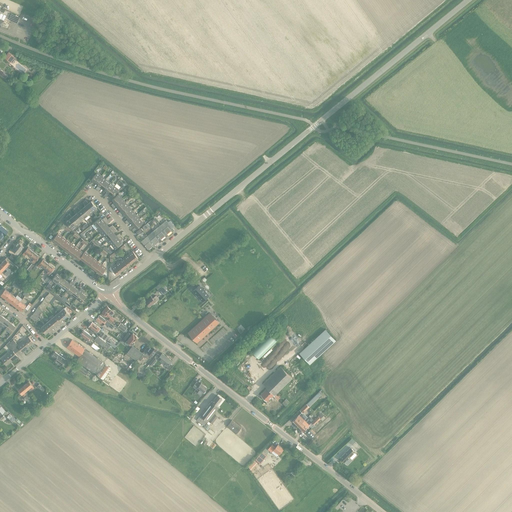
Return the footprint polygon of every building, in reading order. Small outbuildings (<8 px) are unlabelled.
[(9,20),(10,20),(17,23),(20,18),(19,17),(19,16),(17,15),(17,16),(11,14),(9,20)] [(10,62),(15,57),(9,52),(4,58),(10,62)] [(93,181),(96,183),(102,176),(97,172),(89,183),(91,184),(93,181)] [(102,176),(96,183),(99,185),(96,188),(97,189),(106,179),(102,176)] [(106,179),(97,189),(99,191),(102,187),(104,189),(110,182),(106,179)] [(110,182),(104,189),(107,192),(105,195),(106,196),(114,186),(110,182)] [(114,186),(106,196),(107,197),(110,194),(113,196),(117,191),(119,192),(121,190),(125,187),(123,184),(120,186),(117,183),(115,186),(114,186)] [(112,205),(113,206),(122,198),(119,194),(112,200),(115,202),(112,205)] [(122,198),(113,206),(114,208),(117,205),(119,208),(126,202),(122,198)] [(84,201),(93,212),(97,208),(91,201),(89,203),(86,200),(84,201)] [(86,206),(83,208),(89,215),(93,212),(84,201),(83,203),(86,206)] [(118,213),(120,215),(129,207),(126,202),(119,208),(121,211),(118,213)] [(75,207),(85,218),(89,215),(83,208),(80,210),(77,206),(75,207)] [(77,213),(75,215),(80,222),(85,218),(75,207),(74,208),(77,213)] [(129,207),(120,215),(121,216),(124,214),(126,216),(133,211),(129,207)] [(125,221),(127,223),(136,215),(133,211),(126,216),(128,219),(125,221)] [(68,215),(76,225),(80,222),(75,215),(72,217),(69,214),(68,215)] [(66,222),(65,224),(68,226),(69,225),(72,229),(76,225),(68,215),(66,216),(69,220),(66,222)] [(136,215),(127,223),(128,224),(131,222),(133,224),(140,219),(136,215)] [(101,218),(94,224),(93,224),(92,225),(95,230),(97,228),(107,219),(106,217),(102,219),(101,218)] [(111,217),(107,219),(97,228),(101,232),(108,226),(107,225),(109,222),(113,219),(111,217)] [(143,223),(140,219),(133,224),(135,227),(132,230),(134,231),(143,223)] [(167,234),(171,231),(172,232),(174,230),(172,227),(175,225),(170,220),(168,222),(166,221),(160,226),(167,234)] [(108,226),(101,232),(104,236),(114,228),(112,225),(109,227),(108,226)] [(82,232),(80,234),(83,238),(84,238),(84,239),(86,237),(84,234),(91,228),(89,226),(82,232)] [(161,239),(165,236),(166,237),(168,235),(167,234),(160,226),(154,231),(161,239)] [(114,228),(104,236),(108,240),(115,234),(114,233),(116,230),(114,228)] [(154,244),(155,244),(158,241),(160,242),(162,241),(161,239),(154,231),(147,236),(154,244)] [(58,233),(53,240),(57,243),(63,237),(58,233)] [(115,234),(108,240),(111,245),(121,236),(119,233),(116,236),(115,234)] [(121,236),(111,245),(115,249),(122,243),(121,241),(123,238),(121,236)] [(141,241),(144,245),(145,246),(148,250),(152,246),(153,248),(156,246),(155,244),(154,244),(147,236),(141,241)] [(63,237),(57,243),(62,247),(67,240),(63,237)] [(67,240),(62,247),(66,250),(71,243),(67,240)] [(18,254),(24,247),(18,242),(12,250),(18,254)] [(71,243),(66,250),(70,253),(75,247),(71,243)] [(26,254),(30,257),(34,252),(28,247),(23,254),(25,256),(26,254)] [(75,247),(70,253),(74,256),(80,250),(75,247)] [(80,250),(74,256),(79,260),(80,258),(84,253),(80,250)] [(80,258),(84,261),(89,255),(85,251),(84,253),(80,258)] [(128,255),(134,261),(138,258),(133,251),(128,255)] [(40,256),(34,252),(30,257),(34,260),(32,262),(34,263),(40,256)] [(89,255),(84,261),(88,265),(94,258),(89,255)] [(124,258),(129,264),(134,261),(128,255),(124,258)] [(0,264),(5,268),(7,270),(4,274),(7,276),(12,271),(9,268),(8,269),(6,267),(10,263),(13,266),(15,264),(11,261),(7,257),(6,259),(0,264)] [(94,258),(88,265),(93,268),(98,261),(94,258)] [(120,261),(125,268),(129,264),(124,258),(120,261)] [(41,266),(45,268),(49,264),(43,259),(37,266),(40,268),(41,266)] [(98,261),(93,268),(97,271),(102,264),(98,261)] [(116,265),(121,271),(125,268),(120,261),(116,265)] [(54,268),(49,264),(45,268),(48,271),(47,273),(49,275),(54,268)] [(102,264),(97,271),(101,275),(107,268),(102,264)] [(111,268),(117,275),(121,271),(116,265),(111,268)] [(52,279),(57,283),(63,275),(62,274),(60,276),(57,273),(52,279)] [(63,275),(57,283),(62,287),(67,281),(64,279),(65,277),(63,275)] [(67,281),(62,287),(67,291),(73,283),(71,281),(70,283),(67,281)] [(73,283),(67,291),(72,295),(76,289),(73,286),(75,284),(73,283)] [(163,294),(167,291),(160,284),(156,287),(160,292),(161,291),(163,294)] [(199,285),(193,291),(202,301),(209,295),(199,285)] [(1,295),(6,299),(10,293),(5,289),(1,295)] [(76,289),(72,295),(76,298),(83,290),(81,289),(79,291),(76,289)] [(83,290),(76,298),(81,302),(86,296),(83,294),(85,291),(83,290)] [(10,293),(6,299),(11,303),(16,297),(10,293)] [(47,295),(45,298),(50,302),(54,297),(49,293),(47,296),(47,295)] [(152,304),(159,298),(156,296),(153,298),(151,296),(145,301),(149,306),(152,303),(152,304)] [(16,297),(11,303),(16,307),(21,301),(16,297)] [(44,301),(42,303),(46,307),(50,302),(45,298),(43,300),(44,301)] [(21,301),(16,307),(22,311),(26,305),(21,301)] [(39,305),(37,308),(42,312),(46,307),(42,303),(40,306),(39,305)] [(64,308),(59,312),(64,318),(67,316),(69,318),(71,316),(72,317),(74,315),(74,316),(77,314),(66,306),(64,308)] [(102,312),(108,317),(106,319),(107,320),(110,322),(112,319),(110,318),(111,316),(108,314),(111,310),(107,306),(102,312)] [(36,311),(34,313),(39,316),(42,312),(37,308),(36,310),(36,311)] [(55,316),(62,324),(63,323),(62,321),(64,318),(59,312),(55,316)] [(32,315),(30,317),(35,321),(39,316),(34,313),(32,315)] [(196,340),(201,336),(202,336),(203,336),(204,336),(204,335),(204,334),(203,334),(206,331),(207,333),(219,323),(210,313),(188,333),(189,332),(196,340)] [(96,320),(103,325),(105,323),(109,326),(108,326),(112,329),(115,326),(110,322),(107,320),(99,315),(96,320)] [(50,320),(55,326),(58,324),(60,326),(62,324),(55,316),(50,320)] [(5,319),(0,325),(5,329),(10,323),(5,319)] [(45,324),(52,332),(54,331),(52,328),(55,326),(50,320),(45,324)] [(96,339),(95,340),(94,340),(103,347),(106,343),(106,342),(106,341),(109,337),(103,332),(104,330),(102,328),(101,329),(100,328),(92,322),(89,327),(97,333),(98,332),(101,334),(99,336),(99,335),(98,336),(96,339)] [(10,323),(5,329),(10,333),(15,326),(10,323)] [(118,327),(124,331),(124,332),(126,334),(127,333),(124,331),(127,328),(121,323),(118,327)] [(50,334),(52,332),(45,324),(41,328),(46,334),(48,332),(50,334)] [(325,329),(299,353),(310,364),(336,340),(325,329)] [(88,340),(92,336),(84,330),(81,334),(88,340)] [(251,352),(258,359),(279,338),(272,331),(251,352)] [(136,361),(137,360),(143,353),(133,345),(132,344),(138,336),(133,332),(131,335),(128,332),(124,338),(127,340),(126,342),(128,344),(127,344),(131,347),(128,351),(126,354),(136,361)] [(9,341),(18,351),(20,349),(23,352),(34,343),(29,337),(18,346),(13,340),(11,342),(10,341),(9,341)] [(77,360),(93,372),(103,379),(111,368),(101,361),(102,361),(72,340),(67,347),(80,356),(77,360)] [(15,354),(18,351),(9,341),(6,344),(7,345),(12,351),(2,359),(7,365),(17,357),(15,354)] [(143,353),(137,360),(139,362),(144,356),(148,358),(151,355),(152,356),(157,349),(152,345),(149,349),(147,347),(143,353)] [(271,367),(283,355),(278,349),(265,362),(271,367)] [(52,356),(55,359),(54,361),(61,366),(66,360),(55,352),(52,356)] [(152,366),(154,364),(154,365),(157,362),(156,361),(158,359),(167,366),(170,368),(172,365),(170,363),(172,361),(162,353),(160,356),(158,353),(149,364),(152,366)] [(86,375),(86,374),(89,376),(90,374),(88,372),(80,366),(78,370),(86,375)] [(277,393),(292,378),(281,366),(263,383),(267,388),(261,394),(261,395),(261,396),(262,397),(263,397),(267,401),(273,395),(278,400),(281,397),(277,393)] [(29,381),(23,385),(27,390),(30,387),(32,390),(34,388),(32,385),(29,381)] [(198,387),(200,389),(197,393),(201,396),(202,393),(204,392),(205,391),(207,387),(201,383),(200,385),(196,382),(193,386),(197,389),(198,387)] [(24,392),(27,390),(23,385),(18,390),(22,394),(24,396),(26,395),(24,392)] [(211,401),(200,416),(197,420),(205,426),(204,427),(207,430),(211,424),(208,421),(210,418),(219,407),(217,406),(222,399),(217,396),(212,402),(212,401),(212,402),(211,401)] [(300,410),(302,413),(300,415),(300,414),(292,421),(298,426),(305,419),(307,417),(304,414),(303,413),(316,400),(314,397),(300,410)] [(305,419),(298,426),(303,432),(309,426),(312,428),(314,425),(321,419),(322,421),(326,418),(321,413),(318,416),(312,422),(307,417),(305,419)] [(215,414),(209,421),(212,424),(218,416),(215,414)] [(227,426),(237,433),(241,427),(232,420),(227,426)] [(309,431),(306,433),(312,439),(315,436),(309,431)] [(279,454),(283,449),(278,444),(275,447),(272,444),(268,449),(271,452),(273,450),(279,454)] [(350,448),(340,458),(344,462),(345,462),(347,464),(356,455),(356,454),(354,452),(355,452),(350,448)] [(262,452),(255,459),(260,463),(266,455),(262,452)] [(254,460),(248,467),(250,469),(256,462),(254,460)]
